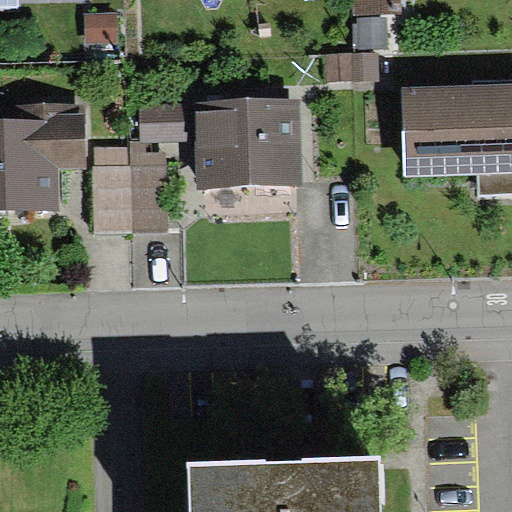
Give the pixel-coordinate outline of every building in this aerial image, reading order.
[(397,0),(354,0),(354,19),(398,19),(397,0)] [(117,15),(83,16),(84,46),(118,46),(117,15)] [(511,89),(404,94),(407,188),(478,185),(478,199),(511,197),(511,89)] [(197,142),(198,195),(303,192),(301,108),(196,110),(197,142)] [(0,131),(0,221),(60,219),(59,174),(86,173),(84,110),(26,111),(26,130),(0,131)] [(196,110),(141,112),(141,144),(149,144),(197,142),(196,110)] [(129,150),(97,150),(96,238),(167,238),(167,155),(149,155),(149,144),(141,144),(129,144),(129,150)] [(377,511),(376,480),(186,489),(187,511),(377,511)]
